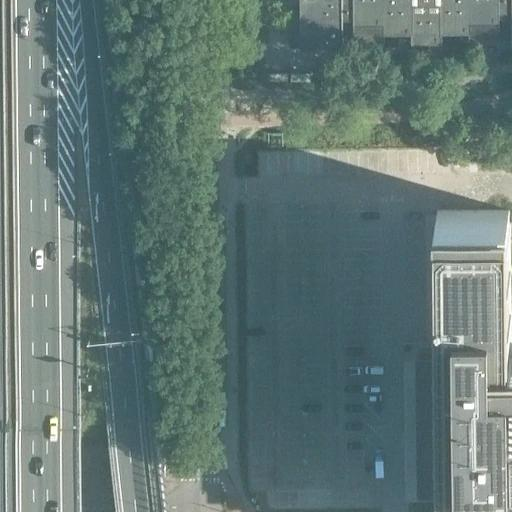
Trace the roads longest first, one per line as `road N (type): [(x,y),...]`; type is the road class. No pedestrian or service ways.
road 1 (motorway): [(137,511),(83,0)]
road 2 (motorway): [(41,511),(35,0)]
road 3 (unclassified): [(208,509),(202,88),(190,0)]
road 4 (unclassified): [(0,508),(208,509)]
